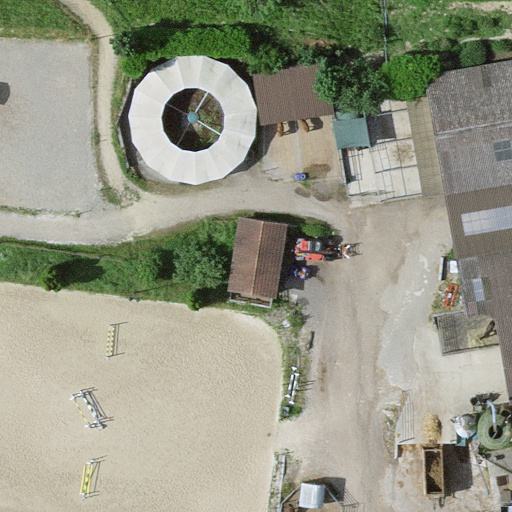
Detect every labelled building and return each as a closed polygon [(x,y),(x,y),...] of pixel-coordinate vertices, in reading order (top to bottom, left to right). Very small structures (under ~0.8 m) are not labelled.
[(330,55),(257,63),(262,119),(303,115),(307,153),(339,150),(330,55)] [(451,190),(511,179),(511,59),(431,73),(451,190)] [(283,224),(241,218),(230,287),(273,293),(283,224)] [(511,238),(461,247),(471,309),(504,303),(511,349),(511,238)] [(483,441),(496,444),(507,439),(511,429),(511,423),(510,414),(499,407),(486,408),(477,417),(476,430),(483,441)]
